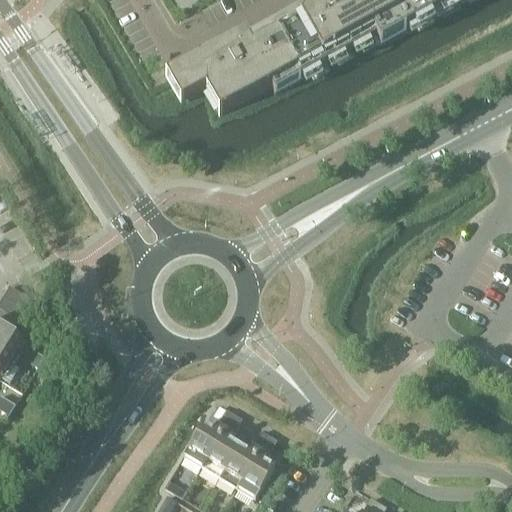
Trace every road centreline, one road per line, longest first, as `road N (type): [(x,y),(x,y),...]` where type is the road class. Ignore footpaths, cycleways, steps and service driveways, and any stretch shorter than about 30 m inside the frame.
road 1 (tertiary): [(175,246),(0,12)]
road 2 (tertiary): [(0,42),(150,265)]
road 3 (residential): [(135,0),(173,65),(290,0)]
road 4 (tertiary): [(511,111),(354,188)]
road 5 (tertiary): [(246,282),(315,233),(354,188)]
road 6 (tertiary): [(354,188),(229,255)]
road 7 (residential): [(389,461),(444,496),(511,503)]
road 8 (residential): [(511,481),(389,461)]
